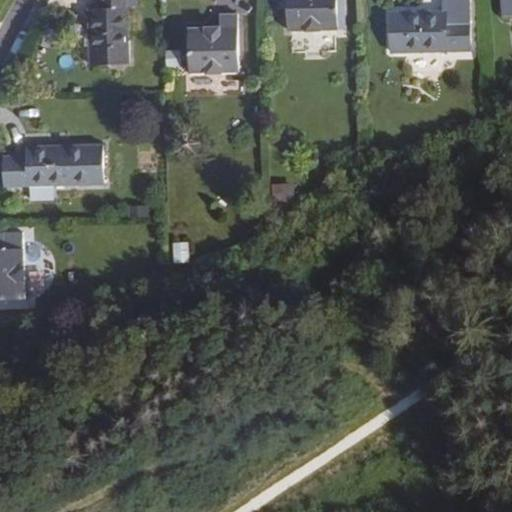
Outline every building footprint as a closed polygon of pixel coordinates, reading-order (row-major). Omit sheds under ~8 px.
[(129,68),(127,0),(97,0),(98,12),(90,12),(91,69),(129,68)] [(340,34),(338,0),(286,0),(288,35),(340,34)] [(472,55),(470,0),(443,0),(443,16),(391,17),(391,57),(472,55)] [(511,20),(511,0),(502,0),(502,20),(511,20)] [(241,76),(241,18),(220,18),(220,31),(221,40),(203,40),(203,32),(189,32),(189,77),(241,76)] [(221,40),(220,31),(203,32),(203,40),(221,40)] [(106,186),(106,148),(27,150),(27,160),(4,161),(5,189),(106,186)] [(192,248),(192,229),(170,229),(170,248),(192,248)] [(0,303),(26,303),(24,233),(0,233),(0,303)]
